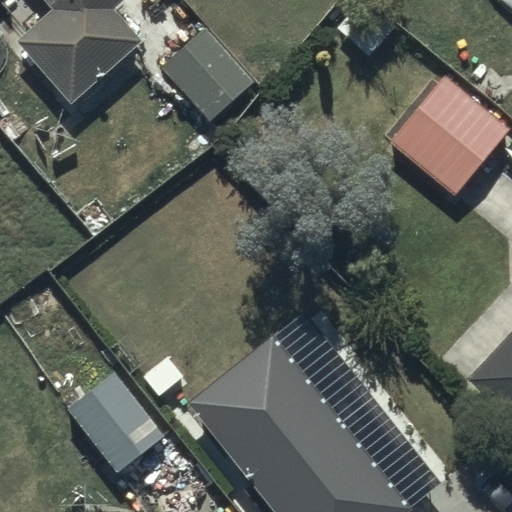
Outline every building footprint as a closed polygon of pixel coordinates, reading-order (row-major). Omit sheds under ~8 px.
[(129,12),(117,0),(30,0),(51,22),(15,54),(71,118),(142,55),(115,25),(129,12)] [(254,94),(205,39),(161,78),(209,133),(254,94)] [(511,143),(444,90),(393,154),(461,208),(511,143)] [(511,278),(435,362),(511,433),(511,278)] [(411,511),(274,344),(189,412),(270,511),(411,511)] [(164,442),(112,377),(64,415),(115,480),(164,442)]
